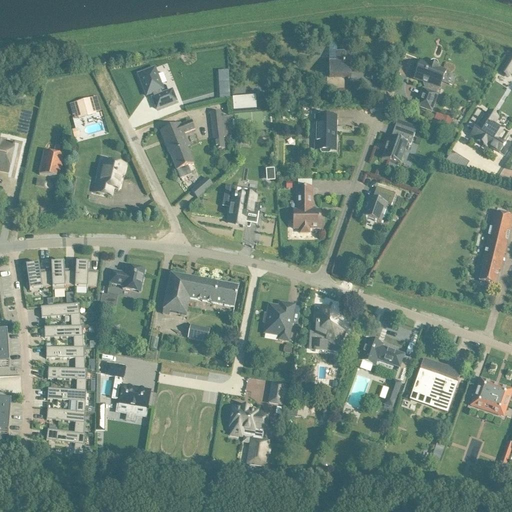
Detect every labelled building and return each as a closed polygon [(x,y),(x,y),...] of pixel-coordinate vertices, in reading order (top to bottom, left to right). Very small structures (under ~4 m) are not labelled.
[(336,41),(329,41),(329,63),(329,65),(329,72),(329,77),(326,77),(326,91),(345,91),(345,79),(348,79),(351,79),(351,73),(351,52),(336,52),(336,41)] [(511,57),(510,56),(500,73),(508,78),(511,70),(511,57)] [(437,69),(438,67),(438,65),(437,63),(436,62),(434,61),(432,61),(430,62),(429,64),(428,66),(420,63),(414,79),(428,85),(426,91),(423,90),(417,107),(431,112),(437,95),(435,94),(438,88),(439,89),(445,72),(437,69)] [(154,69),(138,75),(146,97),(152,95),(153,98),(152,99),(156,110),(176,102),(172,91),(163,94),(161,91),(163,90),(154,69)] [(230,99),(229,78),(218,79),(219,99),(230,99)] [(25,103),(28,93),(18,91),(16,101),(25,103)] [(256,97),(233,99),(233,112),(256,110),(256,97)] [(477,110),(467,127),(474,131),(472,136),(478,140),(477,141),(486,147),(487,146),(499,153),(504,156),(511,144),(511,137),(509,136),(504,143),(498,140),(502,132),(493,126),(497,119),(488,113),(486,116),(477,110)] [(230,117),(222,118),(221,112),(211,113),(214,150),(225,149),(224,138),(232,137),(230,117)] [(436,114),(433,123),(449,129),(452,120),(436,114)] [(315,138),(315,150),(320,150),(320,152),(322,154),(328,154),(330,152),(330,150),(335,150),(336,118),(316,117),(316,123),(315,138)] [(192,121),(191,122),(181,125),(180,124),(160,132),(169,155),(170,155),(176,171),(177,171),(180,179),(191,175),(187,166),(194,164),(187,147),(189,146),(185,134),(196,130),(192,121)] [(382,159),(381,160),(395,164),(396,163),(401,164),(400,163),(402,158),(403,158),(405,151),(404,151),(407,144),(411,145),(415,134),(400,128),(396,139),(389,137),(389,138),(390,138),(387,145),(384,152),(385,152),(382,159)] [(0,171),(9,173),(15,146),(0,142),(0,171)] [(64,156),(44,152),(39,175),(59,179),(64,156)] [(125,166),(116,164),(104,162),(99,185),(95,184),(93,193),(111,197),(113,189),(119,190),(118,190),(121,177),(123,177),(125,166)] [(36,186),(44,188),(46,181),(37,179),(36,186)] [(191,192),(197,199),(212,185),(207,179),(191,192)] [(237,188),(226,186),(222,207),(230,208),(228,220),(236,222),(236,225),(244,226),(247,211),(259,213),(260,205),(254,204),(255,198),(246,196),(246,199),(236,198),(237,188)] [(294,211),(294,220),(294,229),(300,229),(300,234),(309,234),(309,229),(319,229),(319,211),(311,211),(311,207),(312,207),(312,188),(297,188),(297,211),(294,211)] [(374,221),(381,224),(383,217),(381,216),(383,211),(385,212),(387,205),(391,206),(395,194),(376,188),(372,199),(368,198),(366,205),(367,205),(365,211),(364,210),(361,217),(368,220),(369,218),(374,220),(374,221)] [(511,217),(494,213),(481,267),(482,267),(479,281),(495,285),(498,271),(500,272),(511,222),(511,217)] [(75,287),(75,273),(64,273),(64,263),(51,264),(52,273),(52,287),(52,289),(65,288),(75,287)] [(76,263),(75,273),(75,287),(75,288),(88,288),(96,289),(98,274),(88,274),(89,263),(76,263)] [(52,287),(52,273),(40,274),(39,264),(26,266),(30,291),(42,289),(52,287)] [(145,271),(134,269),(127,268),(126,274),(111,271),(109,284),(123,287),(123,290),(140,293),(145,271)] [(170,274),(168,284),(162,314),(169,316),(170,312),(186,316),(189,299),(234,308),(236,297),(238,287),(170,274)] [(263,324),(269,325),(268,331),(279,332),(278,341),(288,342),(295,306),(286,304),(286,308),(269,305),(267,315),(265,314),(263,324)] [(80,316),(79,305),(41,308),(42,319),(70,317),(71,327),(80,327),(79,316),(80,316)] [(313,324),(312,330),(312,336),(323,341),(323,339),(337,344),(339,340),(341,341),(345,333),(329,326),(330,308),(320,307),(320,310),(316,310),(315,324),(313,324)] [(0,434),(8,436),(12,394),(0,392),(0,377),(18,376),(15,335),(7,335),(5,335),(0,310),(0,434)] [(83,338),(82,327),(80,327),(71,327),(44,328),(45,339),(74,338),(74,349),(83,349),(83,338)] [(207,343),(209,331),(191,327),(188,339),(207,343)] [(395,366),(400,368),(400,366),(404,355),(381,347),(382,345),(367,340),(363,351),(365,352),(362,362),(375,367),(377,360),(382,362),(386,360),(393,363),(395,366)] [(84,359),(84,349),(83,349),(74,349),(51,349),(46,349),(46,359),(75,359),(75,370),(84,371),(84,359)] [(436,367),(423,363),(424,362),(423,362),(420,371),(422,372),(419,381),(417,380),(413,391),(438,400),(434,409),(447,414),(461,373),(449,369),(447,373),(443,372),(444,367),(442,367),(442,366),(437,364),(436,367)] [(106,376),(123,379),(125,367),(107,364),(106,376)] [(338,381),(341,368),(321,364),(319,377),(338,381)] [(400,368),(395,381),(402,383),(401,384),(404,385),(409,369),(400,366),(400,368)] [(86,381),(87,371),(84,371),(75,370),(48,369),(48,380),(77,381),(77,392),(86,392),(86,381)] [(389,391),(398,394),(401,384),(402,383),(395,381),(392,380),(389,391)] [(493,384),(480,380),(471,406),(503,417),(511,391),(511,390),(500,386),(499,389),(492,386),(493,384)] [(118,404),(117,413),(145,417),(147,409),(149,391),(121,387),(119,401),(118,404)] [(86,403),(86,392),(77,392),(57,390),(51,390),(48,390),(47,400),(76,402),(76,413),(85,414),(85,412),(85,409),(85,403),(86,403)] [(270,397),(269,403),(282,406),(283,399),(270,397)] [(106,405),(96,405),(96,432),(105,433),(106,405)] [(249,408),(242,407),(241,409),(233,408),(229,428),(231,428),(230,436),(242,438),(243,430),(254,432),(252,440),(251,440),(247,465),(264,467),(268,442),(262,441),(264,431),(265,432),(268,415),(257,413),(258,412),(249,410),(249,408)] [(76,413),(48,410),(47,421),(76,424),(75,434),(83,435),(85,424),(86,414),(85,414),(76,413)] [(48,430),(46,441),(75,445),(73,456),(82,457),(81,459),(94,460),(94,449),(84,447),(84,446),(86,436),(83,435),(74,434),(48,430)] [(498,467),(505,469),(511,450),(511,444),(507,442),(498,467)]
